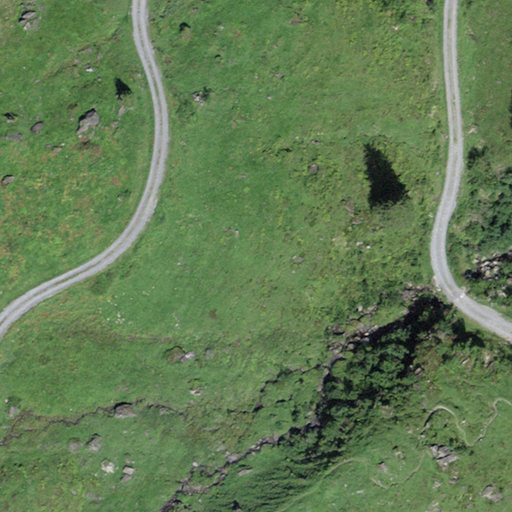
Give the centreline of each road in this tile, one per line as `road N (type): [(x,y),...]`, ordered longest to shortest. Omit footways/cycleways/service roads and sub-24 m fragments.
road 1 (track): [(140,0),(140,42),(162,117),(158,163),(137,226),(114,253),(31,297),(0,325)]
road 2 (track): [(511,333),(460,300),(441,276),(436,241),(455,165),(451,0)]
